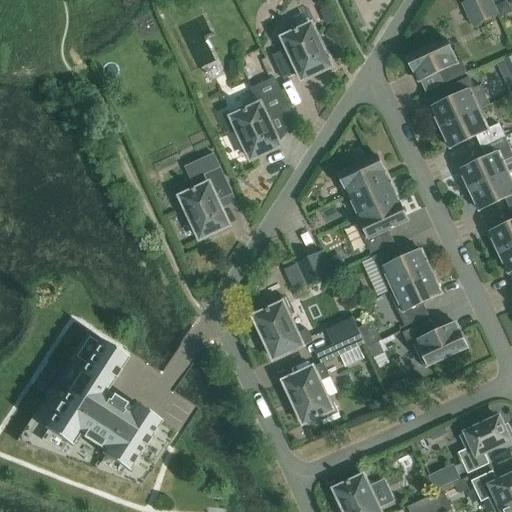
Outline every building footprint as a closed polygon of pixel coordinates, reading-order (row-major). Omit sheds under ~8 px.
[(486,21),(476,0),(470,0),(463,4),(474,27),(486,21)] [(491,0),(476,0),(486,21),(499,16),(491,0)] [(273,56),(284,80),(299,73),(303,81),(332,68),(312,25),(299,31),(297,27),(277,36),(285,51),(273,56)] [(408,58),(420,82),(439,73),(444,84),(468,73),(462,61),(458,63),(447,40),(443,42),(441,39),(430,44),(432,47),(408,58)] [(511,67),(475,76),(479,92),(511,84),(511,67)] [(269,122),(291,112),(275,78),(252,89),(260,105),(248,110),(246,106),(226,115),(234,132),(238,130),(252,161),(281,147),(269,122)] [(432,109),(441,129),(480,111),(471,92),(475,90),(470,78),(446,89),(451,100),(432,109)] [(477,137),(482,148),(505,137),(500,125),(489,130),(480,111),(441,129),(451,149),(477,137)] [(461,171),(470,191),(509,173),(500,155),(511,149),(505,137),(482,148),(487,159),(461,171)] [(346,199),(350,197),(350,196),(388,178),(378,156),(335,176),(346,199)] [(187,210),(201,240),(230,227),(218,201),(233,194),(221,168),(205,176),(209,184),(197,190),(195,186),(175,195),(183,211),(187,210)] [(506,199),(511,210),(511,209),(511,179),(509,173),(470,191),(480,211),(506,199)] [(350,196),(350,197),(359,216),(360,218),(398,199),(388,178),(350,196)] [(360,218),(359,216),(355,219),(372,254),(395,243),(389,230),(409,221),(398,199),(360,218)] [(511,223),(490,234),(500,254),(511,247),(511,209),(511,210),(511,212),(511,223)] [(511,272),(511,247),(500,254),(509,274),(511,272)] [(374,259),(390,293),(433,273),(422,251),(403,260),(397,248),(374,259)] [(323,252),(310,258),(321,281),(334,275),(323,252)] [(321,281),(310,258),(298,263),(309,287),(321,281)] [(433,273),(390,293),(406,327),(429,316),(424,304),(443,295),(433,273)] [(255,318),(274,360),(313,342),(308,330),(298,334),(289,316),(293,314),(285,298),(266,307),(268,311),(255,318)] [(327,330),(334,346),(361,333),(353,318),(327,330)] [(404,334),(410,347),(414,345),(425,368),(468,348),(457,324),(437,333),(431,321),(404,334)] [(16,441),(140,487),(176,432),(133,403),(130,407),(125,404),(127,402),(112,393),(111,394),(106,391),(127,358),(87,332),(62,371),(45,397),(16,441)] [(361,333),(334,346),(339,357),(366,345),(361,333)] [(338,362),(343,373),(366,364),(360,352),(338,362)] [(285,382),(304,425),(318,418),(320,423),(339,414),(332,397),(328,399),(320,382),(331,377),(324,363),(285,382)] [(362,386),(377,383),(373,368),(358,372),(362,386)] [(466,450),(458,453),(468,474),(490,464),(485,453),(511,440),(511,433),(508,425),(504,427),(500,417),(460,436),(466,450)] [(438,459),(424,464),(433,488),(447,483),(438,459)] [(489,499),(495,511),(511,503),(511,475),(498,482),(493,471),(472,481),(481,503),(489,499)] [(335,490),(345,511),(381,511),(364,476),(335,490)] [(408,508),(410,511),(428,511),(440,507),(434,496),(408,508)] [(511,511),(511,503),(495,511),(511,511)]
